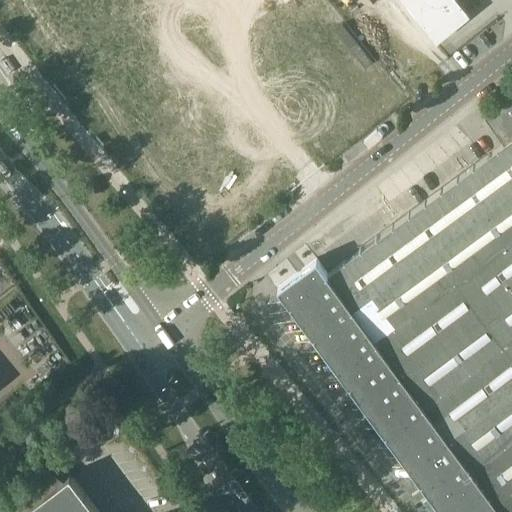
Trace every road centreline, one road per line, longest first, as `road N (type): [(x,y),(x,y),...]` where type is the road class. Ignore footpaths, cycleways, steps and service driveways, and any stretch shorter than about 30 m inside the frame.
road 1 (unclassified): [(511,55),(162,330)]
road 2 (primary): [(162,330),(0,108)]
road 3 (primary): [(0,164),(135,350)]
road 4 (primary): [(302,511),(162,330)]
road 5 (primary): [(135,350),(248,511)]
